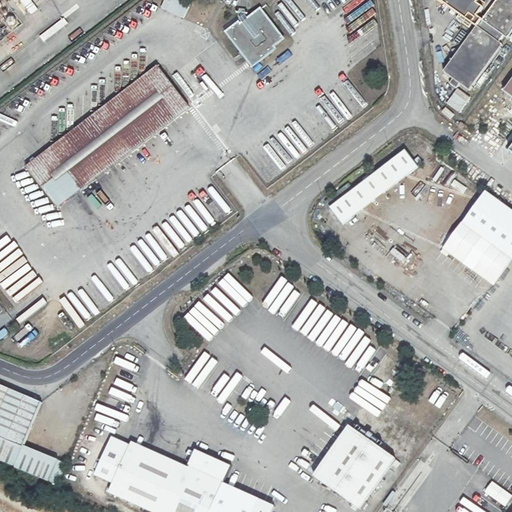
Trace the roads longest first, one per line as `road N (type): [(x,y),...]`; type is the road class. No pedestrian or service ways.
road 1 (unknown): [(203,138),(118,219),(69,242),(32,219),(3,177),(26,148),(157,42),(181,47),(214,75),(226,95),(221,123)]
road 2 (unclassified): [(0,367),(28,378),(57,372),(264,215)]
road 3 (unclassified): [(511,407),(264,215)]
road 4 (unclassified): [(264,215),(406,107),(398,0)]
road 5 (unknown): [(151,301),(162,374),(308,498)]
road 6 (unknown): [(426,346),(450,298),(410,242),(421,198)]
road 7 (unknown): [(484,388),(440,442),(435,511)]
